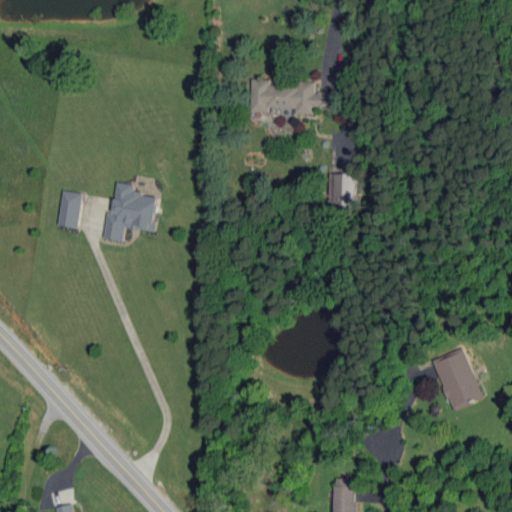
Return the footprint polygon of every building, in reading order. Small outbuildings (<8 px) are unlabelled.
[(356,173),(330,174),(331,209),(356,208),(356,173)] [(106,239),(125,241),(127,227),(155,231),(159,195),(135,193),(136,184),(118,182),(115,212),(109,212),(106,239)] [(60,225),(79,227),(83,193),(64,190),(60,225)] [(435,358),(452,409),(483,399),(466,347),(435,358)] [(334,511),(356,511),(356,478),(335,478),(334,511)] [(75,511),(74,503),(58,507),(58,511),(75,511)]
